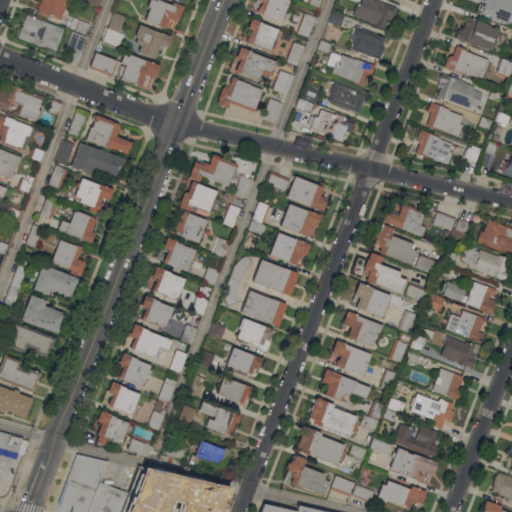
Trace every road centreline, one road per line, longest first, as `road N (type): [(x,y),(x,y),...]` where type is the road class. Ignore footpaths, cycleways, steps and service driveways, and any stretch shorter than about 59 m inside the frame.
road 1 (residential): [(434,0),(237,511)]
road 2 (tertiary): [(224,0),(27,511)]
road 3 (residential): [(511,201),(178,126),(0,56)]
road 4 (residential): [(511,348),(447,511)]
